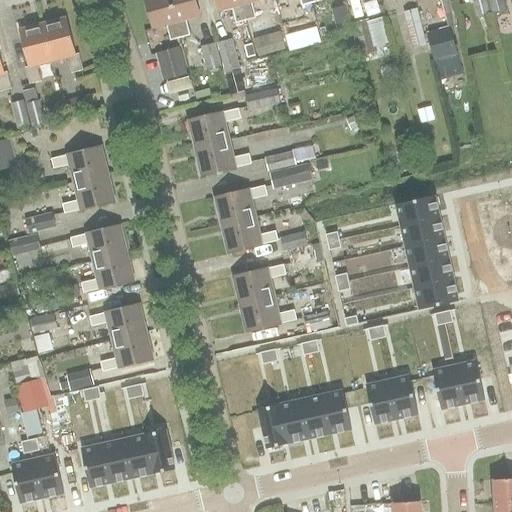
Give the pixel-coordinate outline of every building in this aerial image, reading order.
[(181,38),(170,0),(145,0),(153,29),(167,25),(171,41),(181,38)] [(195,0),(170,0),(181,38),(190,36),(186,20),(200,17),(195,0)] [(246,21),(240,0),(215,0),(219,12),(232,8),(236,24),(246,21)] [(240,0),(246,21),(256,18),(252,3),(263,0),(240,0)] [(490,14),(486,0),(472,0),(477,17),(490,14)] [(508,9),(505,0),(487,0),(491,13),(508,9)] [(346,7),(334,10),(339,30),(351,27),(346,7)] [(427,45),(418,9),(404,12),(414,49),(427,45)] [(67,18),(43,25),(52,62),(68,58),(72,74),(83,71),(79,54),(76,55),(67,18)] [(378,52),(369,19),(354,23),(363,56),(378,52)] [(52,62),(43,25),(19,31),(28,67),(25,68),(30,85),(41,82),(37,66),(52,62)] [(461,67),(450,26),(426,33),(437,73),(461,67)] [(318,29),(305,32),(308,46),(321,43),(318,29)] [(281,33),(254,40),(259,57),(285,50),(281,33)] [(241,71),(233,39),(218,43),(226,75),(241,71)] [(222,67),(216,43),(201,47),(208,71),(222,67)] [(252,44),(244,47),(247,59),(256,57),(252,44)] [(188,75),(181,48),(159,54),(166,81),(188,75)] [(0,55),(0,90),(0,92),(12,89),(8,73),(5,73),(0,55)] [(281,104),(277,89),(246,97),(249,111),(281,104)] [(94,110),(90,95),(70,100),(74,115),(94,110)] [(31,127),(24,100),(11,103),(18,130),(31,127)] [(46,123),(40,100),(26,104),(32,126),(46,123)] [(431,107),(418,111),(418,112),(422,122),(434,119),(431,107)] [(189,121),(195,149),(230,141),(226,123),(242,119),(239,110),(224,113),(189,121)] [(359,115),(348,120),(352,131),(363,127),(359,115)] [(9,141),(0,143),(0,170),(15,167),(9,141)] [(234,159),(230,141),(195,149),(202,177),(237,168),(252,164),(250,155),(234,159)] [(70,165),(74,183),(109,175),(102,147),(67,155),(68,156),(52,159),(54,169),(70,165)] [(296,165),(294,152),(266,158),(269,171),(296,165)] [(326,161),(316,163),(318,171),(328,168),(326,161)] [(310,178),(307,164),(270,173),(274,187),(310,178)] [(116,202),(109,175),(74,183),(79,201),(63,205),(65,214),(81,210),(81,211),(116,202)] [(215,198),(222,226),(256,218),(252,200),(268,196),(265,187),(250,190),(215,198)] [(436,196),(396,205),(401,227),(441,218),(436,196)] [(56,228),(53,213),(26,219),(29,234),(56,228)] [(261,236),(256,218),(222,226),(228,254),(263,246),(263,245),(278,241),(276,232),(261,236)] [(441,218),(401,227),(405,247),(445,239),(441,218)] [(89,244),(93,262),(128,254),(121,226),(87,234),(87,235),(71,239),(73,248),(89,244)] [(308,246),(304,232),(281,238),(284,251),(288,250),(288,252),(308,247),(308,246)] [(340,240),(338,232),(326,235),(328,243),(340,240)] [(38,251),(35,237),(11,242),(15,257),(38,251)] [(445,239),(405,247),(410,268),(450,259),(445,239)] [(342,248),(340,240),(328,243),(330,251),(342,248)] [(325,262),(321,244),(313,246),(317,264),(325,262)] [(135,281),(128,254),(93,262),(98,280),(82,284),(84,293),(100,289),(100,290),(135,281)] [(450,259),(410,268),(415,289),(454,280),(450,259)] [(347,274),(345,261),(333,264),(336,276),(347,274)] [(234,277),(240,305),(275,297),(271,279),(286,275),(284,266),(269,269),(268,269),(234,277)] [(349,282),(347,274),(336,276),(337,284),(349,282)] [(454,280),(415,289),(419,310),(459,302),(454,280)] [(351,290),(349,282),(337,284),(339,292),(351,290)] [(15,283),(0,287),(0,300),(18,296),(15,283)] [(82,284),(71,287),(73,296),(84,293),(82,284)] [(279,315),(275,297),(240,305),(247,333),(282,325),(281,324),(297,320),(295,311),(279,315)] [(147,332),(144,321),(140,305),(106,313),(106,314),(90,318),(93,327),(108,323),(112,341),(147,332)] [(331,327),(327,311),(304,317),(307,332),(331,327)] [(453,323),(451,311),(443,313),(445,324),(453,323)] [(445,324),(443,313),(435,314),(438,326),(445,324)] [(58,329),(54,314),(31,319),(34,334),(58,329)] [(359,324),(357,316),(345,319),(347,327),(359,324)] [(387,338),(384,326),(376,328),(379,339),(387,338)] [(379,339),(376,328),(368,329),(371,341),(379,339)] [(483,354),(508,353),(507,331),(482,332),(483,354)] [(154,360),(147,332),(112,341),(117,359),(101,363),(103,372),(119,368),(119,369),(154,360)] [(47,337),(35,340),(39,355),(51,352),(47,337)] [(320,352),(318,340),(310,342),(312,354),(320,352)] [(312,354),(310,342),(302,344),(304,356),(312,354)] [(279,362),(277,350),(269,351),(271,363),(279,362)] [(271,363),(269,351),(261,353),(263,365),(271,363)] [(51,397),(39,358),(12,365),(25,410),(25,413),(27,412),(29,420),(38,417),(36,410),(49,406),(51,414),(56,412),(53,396),(51,397)] [(477,361),(455,366),(464,405),(485,401),(477,361)] [(455,366),(433,371),(442,410),(464,405),(455,366)] [(94,384),(91,370),(67,375),(70,389),(94,384)] [(410,376),(388,381),(397,420),(419,415),(410,376)] [(148,399),(161,395),(166,411),(181,406),(173,380),(145,388),(148,399)] [(388,381),(367,385),(375,425),(397,420),(388,381)] [(144,396),(142,385),(134,386),(137,398),(144,396)] [(137,398),(134,386),(126,388),(129,400),(137,398)] [(99,387),(91,389),(94,401),(102,399),(99,387)] [(94,401),(91,389),(83,391),(86,402),(94,401)] [(343,390),(322,395),(331,435),(352,430),(343,390)] [(322,395),(301,400),(310,440),(331,435),(322,395)] [(16,398),(7,401),(10,413),(19,411),(16,398)] [(301,400),(280,405),(289,444),(310,440),(301,400)] [(280,405),(258,409),(267,449),(289,444),(280,405)] [(167,430),(145,435),(154,475),(175,470),(167,430)] [(145,435),(124,439),(133,479),(154,475),(145,435)] [(40,450),(38,438),(30,440),(33,452),(40,450)] [(124,439),(103,444),(112,484),(133,479),(124,439)] [(30,440),(22,442),(25,453),(33,452),(30,440)] [(103,444),(82,449),(91,489),(112,484),(103,444)] [(56,455),(34,459),(42,499),(64,494),(56,455)] [(34,459),(12,464),(21,504),(42,499),(34,459)] [(511,479),(494,481),(495,504),(511,502),(511,479)] [(393,511),(421,511),(421,502),(393,504),(393,511)] [(511,511),(511,502),(495,504),(495,511),(511,511)]
